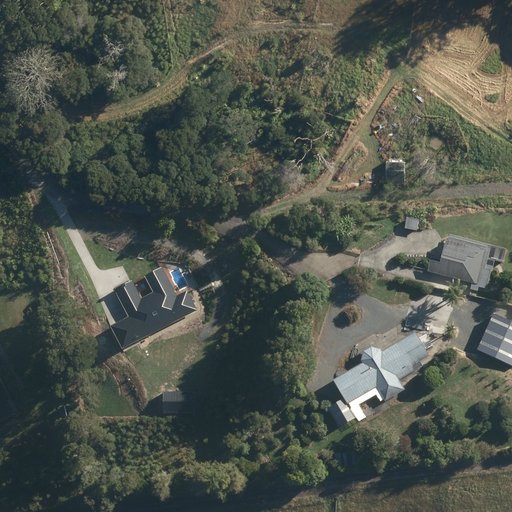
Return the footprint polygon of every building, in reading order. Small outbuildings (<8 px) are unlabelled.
[(385,185),(404,185),(404,162),(386,162),(385,185)] [(407,221),(406,231),(418,231),(419,222),(407,221)] [(431,262),(428,272),(472,284),(471,289),(478,291),(479,287),(487,289),(495,259),(503,262),(506,250),(450,235),(442,265),(431,262)] [(177,296),(162,267),(144,276),(153,292),(141,298),(132,280),(113,290),(127,316),(119,320),(109,325),(122,349),(197,310),(187,291),(177,296)] [(328,410),(339,429),(357,418),(352,410),(380,393),(385,403),(405,391),(399,382),(423,368),(420,363),(429,358),(415,333),(382,353),(380,349),(371,347),(363,352),(360,362),(362,364),(333,382),(344,400),(328,410)] [(440,350),(443,352),(446,351),(450,344),(450,341),(448,339),(444,340),(439,347),(440,350)]
